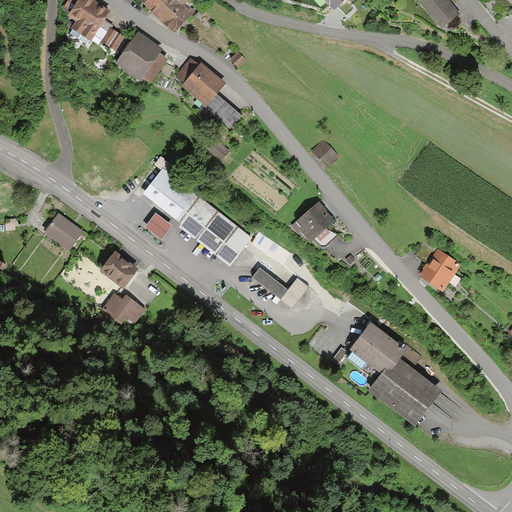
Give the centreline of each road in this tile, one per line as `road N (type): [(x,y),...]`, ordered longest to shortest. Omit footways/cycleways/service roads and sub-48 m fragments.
road 1 (tertiary): [(112,0),(235,81),(511,398)]
road 2 (secondary): [(60,184),(488,511)]
road 3 (residential): [(229,0),(260,17),(423,46),(511,86)]
road 4 (residential): [(60,184),(66,155),(51,96),(52,0)]
road 5 (track): [(388,38),(388,48),(511,118)]
